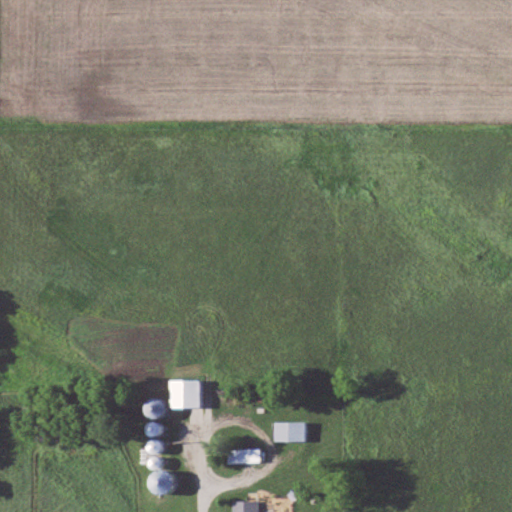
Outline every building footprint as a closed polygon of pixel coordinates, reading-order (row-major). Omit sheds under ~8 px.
[(173,404),(207,403),(206,376),(172,378),(172,395),(149,396),(150,415),(173,414),(173,404)] [(150,420),(151,433),(169,431),(168,419),(150,420)] [(272,419),(272,438),(309,438),(309,419),(272,419)] [(262,458),(262,447),(238,447),(238,458),(262,458)] [(235,497),(235,511),(294,511),(295,511),(262,511),(261,497),(235,497)]
